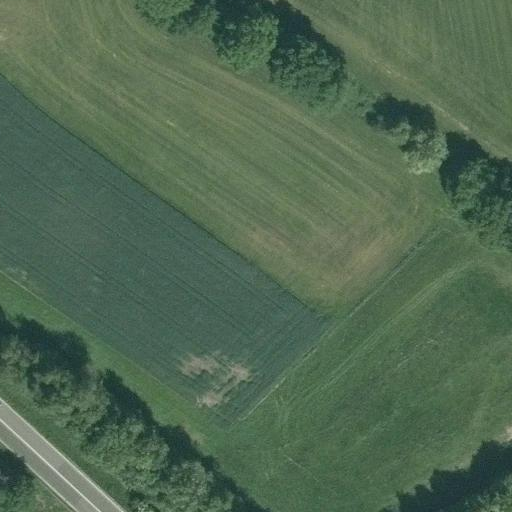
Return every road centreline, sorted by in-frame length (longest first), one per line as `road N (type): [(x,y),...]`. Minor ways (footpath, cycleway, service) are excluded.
road 1 (track): [(179,511),(0,364)]
road 2 (primary): [(0,417),(105,511)]
